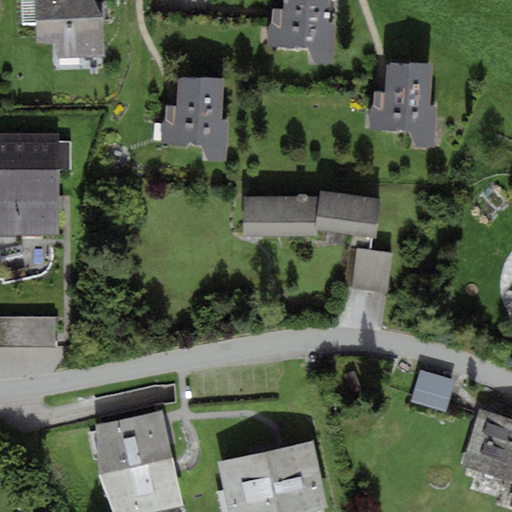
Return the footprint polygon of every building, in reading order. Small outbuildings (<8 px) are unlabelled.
[(106,0),(33,0),(35,63),(108,61),(106,0)] [(334,0),(278,0),(273,45),(329,52),(334,0)] [(436,66),(391,63),(386,128),(431,132),(436,66)] [(228,82),(183,77),(176,142),(221,146),(228,82)] [(0,240),(68,238),(63,123),(0,125),(0,240)] [(386,196),(324,190),(320,230),(382,236),(386,196)] [(313,200),(244,202),(245,234),(314,232),(313,200)] [(396,256),(351,250),(346,290),(391,295),(396,256)] [(0,351),(60,352),(60,316),(0,315),(0,351)] [(424,367),(414,399),(449,410),(459,378),(424,367)] [(116,511),(146,511),(186,504),(165,408),(97,423),(116,511)] [(511,418),(483,409),(465,466),(511,481),(511,418)] [(329,511),(315,442),(219,463),(229,511),(329,511)]
